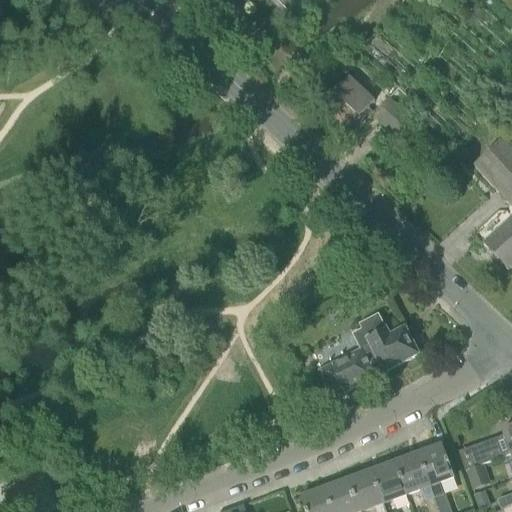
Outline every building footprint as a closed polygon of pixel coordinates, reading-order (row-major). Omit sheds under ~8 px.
[(199,10),(204,4),(199,0),(193,0),(191,3),(199,10)] [(237,0),(214,0),(226,11),(237,0)] [(317,79),(303,94),(352,140),(365,126),(359,120),(374,103),(349,80),(338,92),(337,91),(333,94),(317,79)] [(449,154),(390,101),(373,120),(432,172),(449,154)] [(511,218),(483,245),(508,272),(511,268),(511,147),(504,139),(473,168),(511,210),(511,218)] [(390,340),(386,333),(378,317),(360,326),(363,331),(353,336),(362,352),(320,373),(333,400),(418,357),(416,354),(418,349),(415,343),(410,342),(405,332),(390,340)] [(511,428),(503,432),(505,438),(459,455),(467,473),(511,456),(511,428)] [(443,448),(419,457),(435,500),(445,497),(441,485),(454,480),(443,448)] [(407,497),(420,493),(425,505),(425,504),(428,511),(439,511),(435,500),(419,457),(395,466),(407,497)] [(383,506),(393,503),(407,497),(395,466),(371,474),(383,506)] [(480,469),(467,474),(474,493),(487,487),(480,469)] [(367,511),(374,509),(383,506),(371,474),(348,483),(358,511),(367,511)] [(358,511),(348,483),(324,492),(331,511),(358,511)] [(331,511),(324,492),(300,501),(304,511),(331,511)] [(475,497),(480,511),(481,511),(490,509),(485,493),(475,497)]
